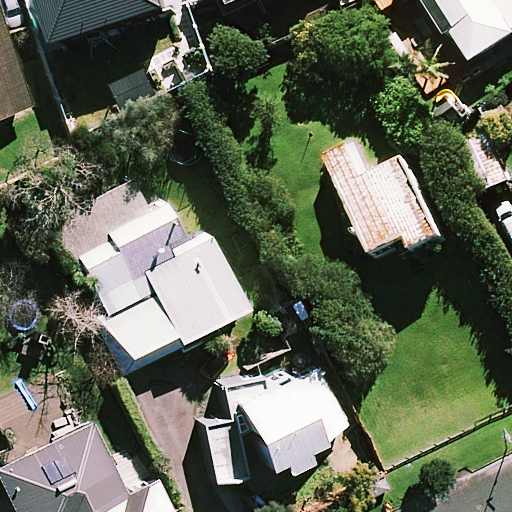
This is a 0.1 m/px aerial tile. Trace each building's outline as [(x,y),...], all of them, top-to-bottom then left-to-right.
[(172,17),(166,0),(44,0),(62,53),(172,17)] [(265,0),(231,0),(237,12),(265,0)] [(511,0),(384,0),(415,50),(449,29),(473,69),(511,42),(511,0)] [(0,109),(26,100),(0,25),(0,109)] [(487,142),(468,153),(490,193),(509,182),(487,142)] [(329,160),(377,259),(411,243),(418,257),(445,243),(406,162),(373,178),(358,146),(329,160)] [(182,194),(196,225),(231,208),(216,178),(182,194)] [(135,267),(164,250),(160,242),(177,233),(159,198),(143,207),(128,179),(40,223),(57,256),(70,250),(101,311),(145,290),(135,267)] [(145,290),(174,343),(243,308),(205,233),(166,253),(164,250),(135,267),(145,290)] [(200,416),(208,480),(244,475),(239,435),(246,435),(262,468),(279,460),(283,470),(308,458),(303,449),(301,444),(342,425),(312,361),(283,375),(280,371),(256,382),(217,383),(218,413),(200,416)] [(0,491),(10,511),(130,511),(84,417),(0,457),(0,491)]
